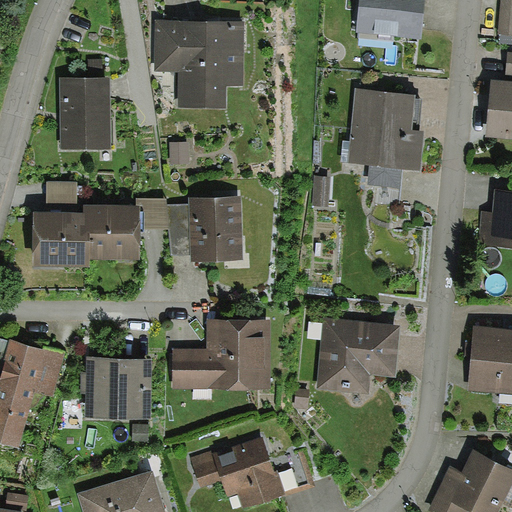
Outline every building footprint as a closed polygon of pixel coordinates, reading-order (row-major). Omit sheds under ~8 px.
[(429,0),(363,0),(360,37),(426,42),(429,0)] [(511,0),(500,0),(498,35),(511,35),(511,0)] [(245,18),(155,18),(155,66),(179,66),(179,104),(229,104),(229,82),(245,82),(245,18)] [(110,73),(61,74),(63,145),(111,143),(110,73)] [(511,85),(490,83),(486,137),(511,138),(511,85)] [(436,99),(360,91),(353,169),(375,171),(373,194),(407,197),(409,177),(428,179),(436,99)] [(192,139),(170,141),(171,163),(193,162),(192,139)] [(76,180),(48,180),(48,206),(76,206),(76,180)] [(336,180),(318,180),(318,213),(336,213),(336,180)] [(511,186),(497,185),(495,209),(483,208),(481,241),(511,243),(511,186)] [(190,194),(190,203),(191,251),(191,256),(245,256),(244,193),(190,194)] [(136,195),(136,200),(140,200),(140,226),(170,226),(167,203),(166,195),(136,195)] [(140,226),(140,200),(136,200),(85,199),(85,206),(85,222),(89,222),(90,253),(140,254),(140,226)] [(174,252),(191,251),(190,203),(167,203),(170,226),(174,252)] [(48,206),(33,207),(33,261),(90,260),(90,253),(89,222),(85,222),(85,206),(76,206),(48,206)] [(409,326),(327,319),(321,395),(373,399),(375,379),(405,381),(409,326)] [(213,355),(179,354),(179,392),(274,394),(275,322),(213,321),(213,355)] [(511,326),(474,324),(469,386),(511,390),(511,326)] [(37,338),(36,342),(9,334),(0,366),(0,440),(20,446),(36,392),(56,397),(70,348),(37,338)] [(157,361),(90,361),(89,423),(156,424),(157,361)] [(303,418),(192,457),(205,492),(229,484),(234,500),(244,496),(249,511),(253,511),(317,490),(303,452),(314,448),(303,418)] [(496,511),(511,478),(511,461),(480,446),(470,467),(455,461),(432,508),(440,511),(465,511),(470,504),(486,511),(496,511)] [(169,511),(158,473),(82,497),(87,511),(169,511)] [(5,505),(27,508),(29,494),(7,491),(5,505)]
